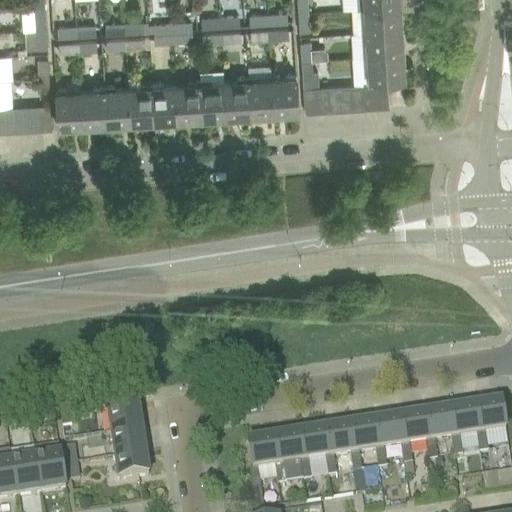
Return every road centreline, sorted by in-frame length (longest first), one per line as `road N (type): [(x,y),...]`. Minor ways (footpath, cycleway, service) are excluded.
road 1 (residential): [(0,173),(493,147)]
road 2 (residential): [(193,511),(183,443),(196,407),(511,356)]
road 3 (secondary): [(0,290),(379,232)]
